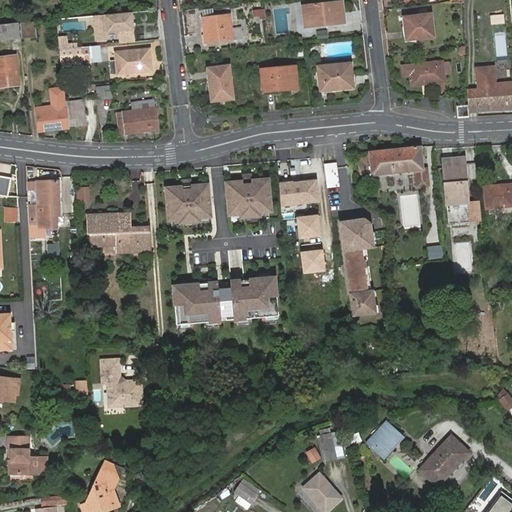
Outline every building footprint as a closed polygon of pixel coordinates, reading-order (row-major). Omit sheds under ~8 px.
[(305,6),(307,27),(347,22),(345,1),(305,6)] [(252,18),(265,18),(264,8),(251,9),(252,18)] [(409,14),(412,36),(440,33),(437,11),(409,14)] [(134,23),(133,13),(120,14),(98,16),(99,27),(95,30),(96,42),(106,42),(105,34),(119,32),(121,44),(136,42),(135,30),(131,31),(131,23),(134,23)] [(206,19),(210,44),(244,39),(242,27),(235,28),(233,16),(206,19)] [(0,39),(20,38),(19,23),(0,24),(0,39)] [(20,25),(22,40),(36,39),(34,23),(20,25)] [(68,37),(59,38),(61,50),(67,49),(70,49),(78,48),(78,43),(69,44),(68,37)] [(91,58),(91,63),(107,61),(106,45),(90,47),(91,58)] [(67,49),(61,50),(62,64),(85,61),(85,58),(91,58),(90,47),(78,48),(70,49),(67,49)] [(112,62),(113,75),(151,71),(150,63),(152,63),(150,50),(117,53),(118,62),(112,62)] [(9,81),(19,80),(16,57),(0,58),(0,85),(9,85),(9,81)] [(432,80),(432,82),(447,81),(445,60),(406,64),(407,74),(413,73),(415,84),(425,83),(425,80),(432,80)] [(321,66),(324,92),(336,91),(336,87),(357,85),(354,63),(321,66)] [(218,81),(214,82),(215,100),(236,98),(233,64),(216,66),(218,81)] [(277,68),(279,88),(294,87),(294,89),(302,88),(300,66),(277,68)] [(471,90),(473,112),(480,111),(480,113),(511,109),(511,86),(505,87),(505,92),(496,93),(494,72),(477,73),(477,89),(471,90)] [(111,86),(97,87),(98,101),(113,99),(111,86)] [(55,129),(70,128),(68,112),(68,109),(65,87),(51,89),(53,105),(37,107),(40,129),(55,127),(55,129)] [(124,113),(127,133),(136,132),(159,129),(155,99),(132,102),(133,112),(124,113)] [(67,102),(68,109),(68,112),(77,111),(85,110),(84,100),(67,102)] [(458,106),(459,116),(467,116),(466,105),(458,106)] [(85,110),(77,111),(79,126),(87,125),(85,110)] [(121,134),(127,133),(124,113),(117,114),(121,134)] [(421,147),(369,152),(371,176),(423,171),(421,147)] [(452,165),(444,165),(447,205),(468,203),(465,158),(452,159),(452,165)] [(336,162),(322,164),(325,188),(338,187),(336,162)] [(252,173),(243,174),(243,180),(227,182),(230,214),(242,213),(242,217),(261,215),(261,212),(272,211),(269,178),(253,180),(252,173)] [(0,193),(9,195),(12,177),(0,175),(0,193)] [(192,178),(182,178),(183,185),(167,187),(170,219),(181,218),(181,222),(200,220),(200,217),(212,216),(209,183),(192,185),(192,178)] [(318,201),(316,179),(280,183),(282,205),(318,201)] [(60,180),(40,181),(38,181),(39,191),(51,192),(52,215),(57,215),(61,215),(60,180)] [(27,190),(38,189),(38,181),(27,181),(27,190)] [(511,185),(485,187),(487,208),(511,206),(511,185)] [(76,186),(75,202),(89,202),(89,186),(76,186)] [(52,215),(51,192),(39,191),(39,204),(28,205),(30,227),(40,227),(39,216),(52,215)] [(464,205),(448,207),(450,225),(467,223),(464,205)] [(17,222),(17,207),(3,207),(3,222),(17,222)] [(90,216),(91,234),(94,234),(95,244),(120,243),(121,249),(151,248),(150,227),(133,227),(132,214),(90,216)] [(300,237),(320,236),(318,217),(298,219),(300,237)] [(341,225),(351,313),(373,310),(371,289),(361,290),(357,246),(369,244),(366,221),(362,217),(345,219),(341,225)] [(441,245),(426,246),(427,260),(443,258),(441,245)] [(305,272),(325,270),(323,251),(304,253),(305,272)] [(238,281),(232,282),(233,289),(221,290),(220,282),(184,285),(183,285),(180,286),(180,289),(176,290),(178,323),(192,322),(192,325),(193,325),(193,322),(219,320),(219,323),(221,323),(221,315),(235,314),(235,318),(236,318),(237,322),(238,321),(237,318),(263,316),(263,320),(266,319),(266,317),(280,315),(277,281),(273,281),(273,279),(270,280),(270,279),(238,281)] [(13,311),(0,311),(0,349),(15,348),(14,330),(12,330),(12,322),(14,322),(13,311)] [(119,359),(102,361),(105,414),(126,413),(125,405),(143,404),(141,379),(121,381),(119,359)] [(0,400),(3,401),(3,400),(14,401),(16,393),(17,394),(20,379),(0,376),(0,400)] [(75,380),(75,397),(88,397),(87,379),(75,380)] [(511,399),(511,398),(503,404),(509,412),(511,409),(511,399)] [(406,437),(387,420),(366,442),(385,460),(406,437)] [(326,462),(336,459),(329,436),(319,438),(326,462)] [(452,436),(420,469),(437,486),(469,453),(452,436)] [(11,451),(11,461),(9,461),(9,474),(46,473),(45,457),(28,458),(28,437),(7,438),(7,451),(11,451)] [(304,452),(311,464),(320,458),(314,446),(304,452)] [(105,460),(85,502),(80,504),(83,511),(95,511),(96,511),(117,502),(112,488),(122,467),(105,460)] [(304,490),(325,511),(328,511),(342,500),(320,475),(304,490)] [(237,496),(252,506),(258,498),(243,488),(237,496)] [(511,511),(511,497),(504,491),(487,511),(511,511)] [(43,505),(67,501),(66,494),(42,498),(43,505)]
